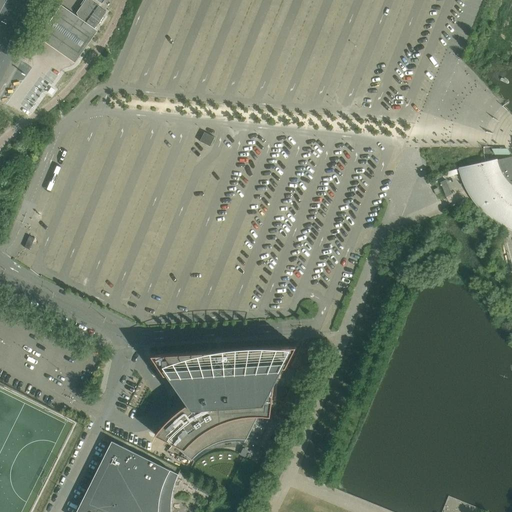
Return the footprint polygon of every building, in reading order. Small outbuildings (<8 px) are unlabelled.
[(86,23),(87,24),(94,29),(95,28),(107,12),(99,6),(100,5),(93,0),(85,0),(77,13),(79,17),(81,20),(86,24),(86,23)] [(49,44),(75,62),(98,31),(95,28),(94,29),(87,24),(86,23),(86,24),(81,20),(79,17),(62,5),(39,37),(49,44)] [(211,146),(215,137),(205,131),(200,141),(211,146)] [(511,156),(485,162),(461,168),(462,171),(463,175),(464,179),(466,183),(468,186),(470,190),(472,193),(474,197),(476,200),(479,204),(482,207),(485,210),(489,213),(492,216),(496,219),(500,222),(504,224),(509,227),(511,227),(511,156)] [(440,182),(446,197),(453,194),(447,180),(440,182)] [(35,239),(29,236),(25,248),(30,250),(35,239)] [(270,416),(274,384),(283,367),(285,367),(296,346),(209,351),(151,355),(164,374),(167,374),(175,386),(174,387),(174,388),(174,389),(174,390),(174,391),(175,392),(176,392),(176,393),(177,393),(178,393),(179,393),(179,392),(187,404),(180,409),(173,415),(166,421),(160,428),(155,435),(170,442),(191,460),(192,461),(195,457),(199,453),(201,452),(204,450),(208,447),(210,446),(213,445),(218,443),(223,441),(225,441),(229,440),(234,439),(240,439),(245,440),(249,440),(249,439),(247,439),(259,416),(270,416)] [(112,442),(77,511),(171,511),(171,510),(171,508),(171,506),(171,505),(172,503),(172,502),(172,500),(172,498),(172,497),(172,495),(173,492),(175,485),(177,480),(178,475),(179,475),(112,442)]
